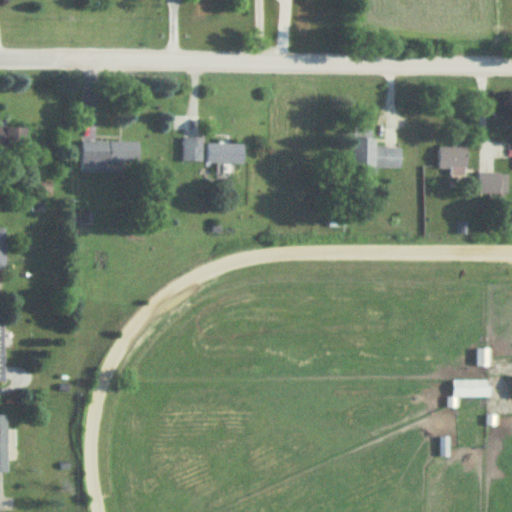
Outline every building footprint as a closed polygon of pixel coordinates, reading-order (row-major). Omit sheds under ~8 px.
[(0,128),(0,151),(26,152),(26,128),(0,128)] [(400,170),(400,149),(372,148),(372,129),(350,129),(349,170),(400,170)] [(201,163),(201,139),(179,139),(179,163),(201,163)] [(139,143),(80,142),(80,173),(109,173),(109,163),(138,163),(139,143)] [(206,165),(216,165),(216,174),(232,174),(232,165),(243,165),(243,145),(206,145),(206,165)] [(465,148),(437,148),(437,170),(448,170),(448,177),(465,177),(465,148)] [(477,174),(477,196),(506,196),(506,174),(477,174)] [(474,366),(486,366),(486,352),(474,352),(474,366)] [(488,399),(488,382),(451,382),(451,399),(488,399)] [(446,438),(437,438),(437,457),(446,457),(446,438)]
